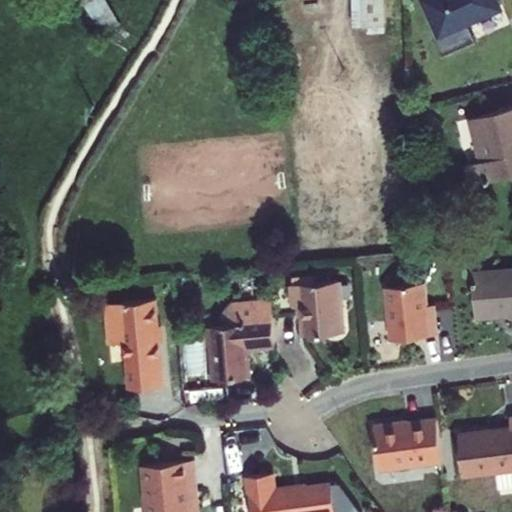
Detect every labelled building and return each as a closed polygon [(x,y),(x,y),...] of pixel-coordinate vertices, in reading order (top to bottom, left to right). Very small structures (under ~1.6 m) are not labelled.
[(361,0),(352,0),(353,16),(363,15),(361,0)] [(383,14),(382,0),(361,0),(363,15),(383,14)] [(497,5),(494,0),(425,0),(432,16),(429,17),(440,43),(466,32),(461,20),(497,5)] [(511,99),(476,107),(486,151),(478,152),(466,155),(470,175),(511,166),(511,99)] [(476,107),(468,110),(478,152),(486,151),(476,107)] [(511,260),(471,265),(475,300),(510,296),(511,306),(511,305),(511,260)] [(339,273),(289,278),(291,298),(295,298),(300,297),(301,310),(303,328),(343,324),(339,273)] [(425,273),(419,274),(425,326),(438,324),(434,294),(427,295),(425,273)] [(419,274),(387,277),(393,329),(425,326),(419,274)] [(155,285),(104,290),(107,330),(124,328),(128,376),(163,372),(159,330),(158,311),(155,285)] [(223,309),(224,319),(208,320),(210,340),(214,339),(217,376),(251,373),(248,342),(276,340),(271,293),(233,296),(223,309)] [(435,415),(373,423),(377,468),(440,461),(435,415)] [(509,428),(456,434),(461,474),(511,469),(511,416),(508,416),(509,428)] [(76,430),(63,430),(63,442),(77,443),(76,430)] [(189,445),(137,451),(143,511),(188,511),(187,498),(185,476),(192,476),(189,445)] [(270,460),(245,463),(249,511),(254,511),(307,506),(308,510),(333,507),(329,472),(304,476),(304,472),(272,476),(270,460)] [(192,476),(185,476),(187,498),(195,498),(192,476)]
